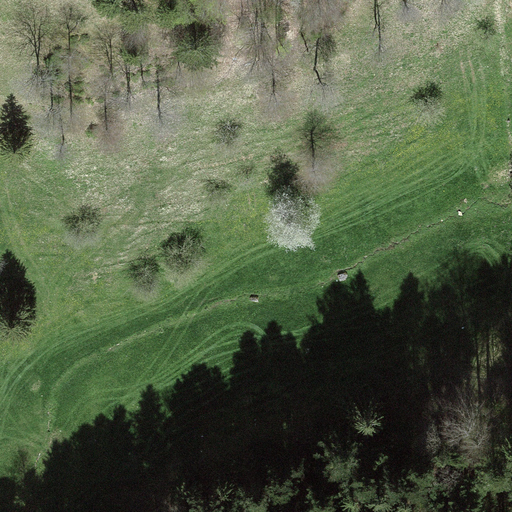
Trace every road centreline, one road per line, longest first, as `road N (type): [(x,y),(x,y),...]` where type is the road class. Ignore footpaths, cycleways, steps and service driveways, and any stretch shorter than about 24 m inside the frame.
road 1 (track): [(153,511),(196,440),(261,377),(299,316),(283,282),(210,286),(129,306),(21,375),(0,415)]
road 2 (track): [(0,111),(50,116),(311,54),(370,0)]
